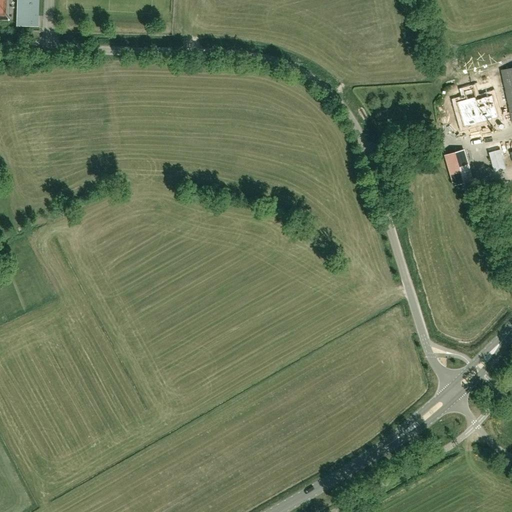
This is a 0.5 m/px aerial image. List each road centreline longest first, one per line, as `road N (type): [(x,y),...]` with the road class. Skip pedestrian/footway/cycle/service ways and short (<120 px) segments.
road 1 (unclassified): [(446,387),(425,344),(366,152),(317,82),(266,58),(236,54),(0,47)]
road 2 (tertiary): [(397,437),(277,511)]
